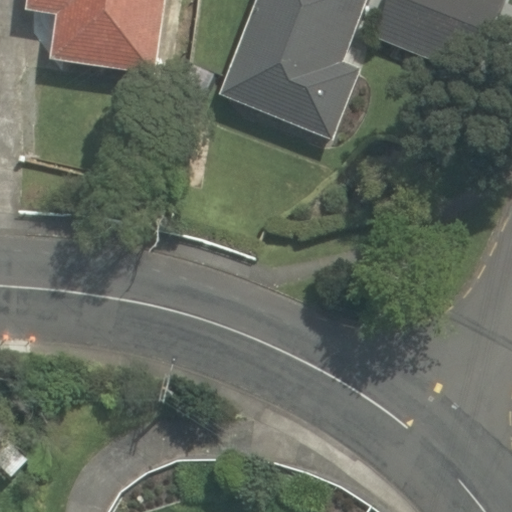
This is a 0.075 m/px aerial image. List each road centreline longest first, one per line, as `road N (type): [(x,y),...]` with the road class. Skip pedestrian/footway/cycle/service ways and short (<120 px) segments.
road 1 (residential): [(440,428),(240,332),(0,291)]
road 2 (residential): [(440,428),(511,291)]
